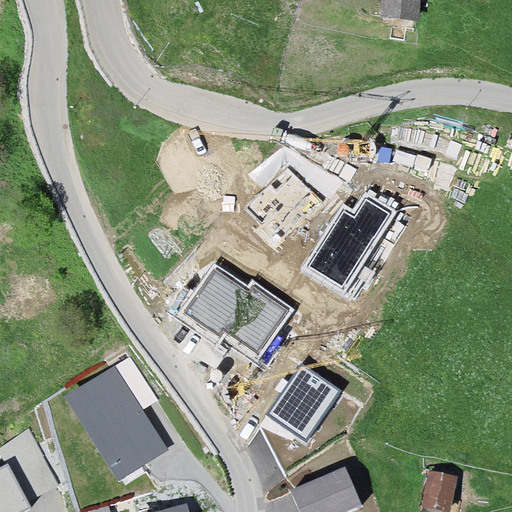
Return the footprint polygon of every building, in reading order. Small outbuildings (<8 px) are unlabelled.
[(418,0),(379,0),(377,16),(415,23),(418,0)] [(266,416),(311,445),(348,389),(303,359),(266,416)] [(118,369),(68,401),(119,478),(166,448),(118,369)] [(0,470),(0,511),(26,511),(28,511),(3,469),(0,470)] [(448,511),(456,477),(428,469),(420,504),(445,511),(448,511)] [(296,492),(303,511),(355,511),(364,509),(350,472),(296,492)] [(188,511),(184,499),(135,511),(188,511)]
